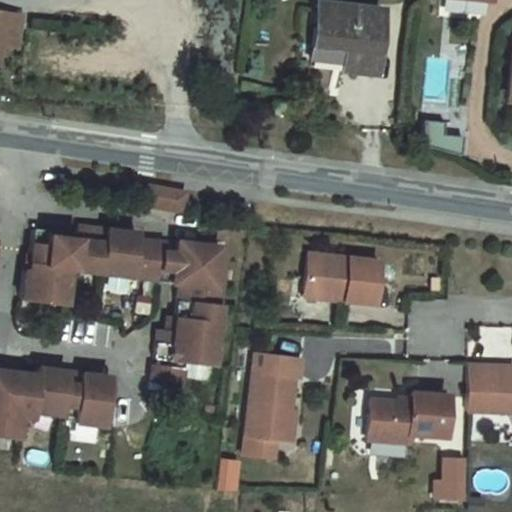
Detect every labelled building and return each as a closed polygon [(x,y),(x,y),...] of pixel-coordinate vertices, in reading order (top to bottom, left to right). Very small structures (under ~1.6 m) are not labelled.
[(319,0),(310,0),(307,35),(328,37),(324,69),(368,74),(375,8),(319,0)] [(14,7),(0,4),(0,37),(8,39),(14,7)] [(511,32),(510,32),(503,97),(511,98),(511,32)] [(438,125),(421,123),(418,148),(440,153),(457,157),(459,141),(437,137),(438,125)] [(182,191),(145,185),(142,203),(180,208),(182,191)] [(50,234),(34,233),(30,274),(26,274),(23,303),(68,308),(72,273),(134,280),(135,271),(190,277),(189,285),(183,285),(180,319),(172,318),(170,334),(178,335),(177,347),(157,344),(153,382),(183,385),(186,364),(213,367),(226,253),(206,250),(207,242),(177,239),(175,251),(164,250),(165,245),(123,240),(124,234),(79,229),(78,243),(49,240),(50,234)] [(387,267),(318,263),(315,300),(357,302),(356,312),(384,313),(387,267)] [(357,302),(315,300),(315,309),(356,312),(357,302)] [(306,362),(258,354),(247,441),(288,447),(294,385),(301,387),(306,362)] [(493,368),(475,368),(474,414),(511,414),(511,375),(493,375),(493,368)] [(38,376),(0,371),(0,437),(20,440),(24,412),(63,417),(65,407),(78,409),(76,424),(106,428),(112,378),(39,369),(38,376)] [(398,412),(373,411),(372,455),(409,455),(409,442),(450,443),(451,403),(410,402),(410,408),(410,412),(398,412)] [(231,490),(233,459),(214,458),(212,489),(231,490)] [(451,465),(451,488),(470,488),(471,466),(451,465)] [(451,488),(442,487),(442,502),(470,503),(470,488),(451,488)]
